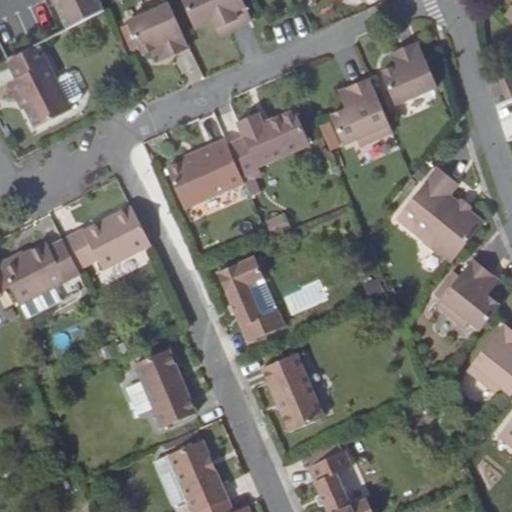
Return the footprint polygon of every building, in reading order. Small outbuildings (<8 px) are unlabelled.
[(97,0),(50,0),(47,2),(60,29),(101,8),(97,0)] [(155,48),(181,36),(164,0),(139,0),(119,9),(120,11),(135,45),(151,39),(155,48)] [(217,14),(220,20),(246,9),(241,0),(181,0),(189,17),(206,10),(209,17),(217,14)] [(348,0),(360,10),(368,0),(348,0)] [(47,2),(0,26),(0,45),(6,57),(37,40),(60,29),(47,2)] [(133,39),(120,11),(114,14),(126,42),(133,39)] [(212,24),(220,20),(217,14),(209,17),(212,24)] [(37,40),(6,57),(7,59),(16,75),(11,78),(35,124),(71,106),(37,40)] [(422,54),(404,62),(406,67),(399,70),(401,74),(384,82),(400,117),(442,99),(422,54)] [(406,67),(404,62),(397,64),(399,70),(406,67)] [(505,100),(511,96),(511,86),(507,76),(496,81),(505,100)] [(390,131),(372,86),(354,94),(357,99),(349,103),(351,107),(333,115),(348,149),(390,131)] [(357,99),(354,94),(347,96),(349,103),(357,99)] [(243,131),(226,138),(242,176),(260,168),(258,165),(309,143),(295,109),(264,122),(259,111),(238,121),(243,131)] [(242,176),(226,138),(196,151),(198,156),(168,169),(186,209),(245,185),(242,176)] [(429,262),(441,271),(472,232),(458,220),(449,214),(438,204),(446,194),(426,177),(386,227),(412,248),(411,250),(428,264),(429,262)] [(449,214),(458,220),(461,216),(453,209),(449,214)] [(103,268),(149,244),(132,211),(86,234),(83,229),(63,238),(77,267),(98,258),(103,268)] [(285,211),(266,219),(272,234),(291,225),(285,211)] [(80,272),(77,267),(63,238),(48,246),(46,242),(0,264),(0,266),(18,303),(80,272)] [(265,276),(257,256),(220,272),(250,341),(286,325),(279,309),(264,315),(251,282),(265,276)] [(451,273),(433,295),(478,330),(497,306),(484,296),(487,293),(481,288),(490,277),(469,260),(456,277),(451,273)] [(481,288),(487,293),(496,281),(490,277),(481,288)] [(471,363),(510,394),(511,391),(511,331),(502,324),(471,363)] [(172,371),(177,368),(168,349),(133,363),(161,427),(196,412),(181,377),(176,380),(172,371)] [(286,408),(282,409),(291,430),(325,415),(298,352),(263,367),(278,400),(282,398),(286,408)] [(181,377),(177,368),(172,371),(176,380),(181,377)] [(278,400),(282,409),(286,408),(282,398),(278,400)] [(511,414),(496,434),(511,446),(511,414)] [(338,437),(305,452),(311,465),(344,451),(338,437)] [(233,511),(214,466),(209,469),(206,461),(210,459),(202,439),(167,454),(167,455),(179,482),(192,511),(233,511)] [(344,451),(311,465),(309,466),(321,493),(326,503),(329,511),(373,511),(367,497),(352,504),(338,473),(353,466),(346,450),(344,451)] [(165,489),(179,482),(167,455),(152,462),(165,489)] [(209,469),(214,466),(210,459),(206,461),(209,469)] [(326,503),(321,493),(317,495),(316,498),(319,505),(322,505),(326,503)]
